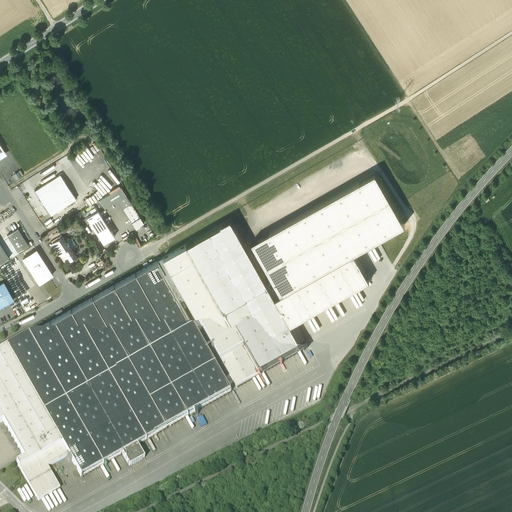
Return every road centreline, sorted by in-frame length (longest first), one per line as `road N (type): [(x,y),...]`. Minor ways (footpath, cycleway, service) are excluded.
road 1 (track): [(511,35),(130,256)]
road 2 (secondary): [(306,511),(364,350),(407,278),(511,156)]
road 3 (unclassified): [(73,296),(0,194)]
